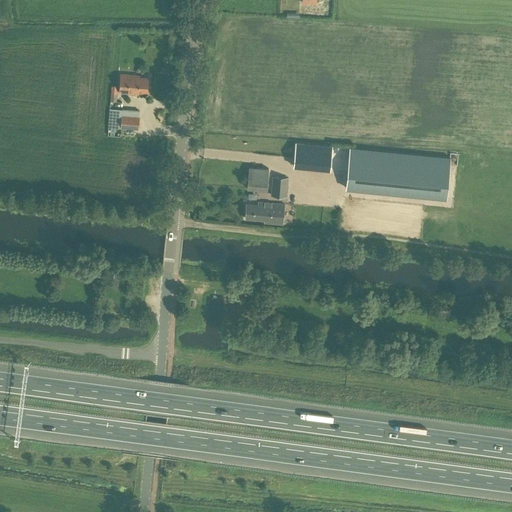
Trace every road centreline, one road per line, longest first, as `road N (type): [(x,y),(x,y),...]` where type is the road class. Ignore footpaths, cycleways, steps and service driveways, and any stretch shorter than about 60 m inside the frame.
road 1 (motorway): [(511,450),(0,382)]
road 2 (motorway): [(0,415),(511,482)]
road 3 (tertiary): [(162,357),(195,0)]
road 4 (track): [(175,278),(351,321),(511,341)]
road 5 (unclassified): [(162,357),(0,339)]
road 6 (tertiary): [(143,511),(162,357)]
